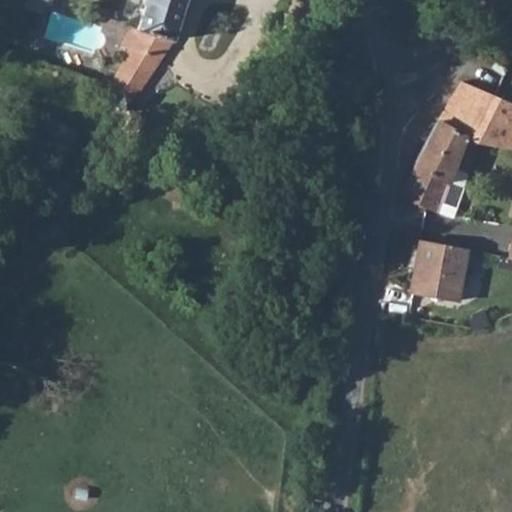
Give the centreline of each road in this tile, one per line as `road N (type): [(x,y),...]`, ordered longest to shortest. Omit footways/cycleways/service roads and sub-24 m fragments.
road 1 (tertiary): [(379,88),(383,174),(336,511)]
road 2 (unclassified): [(379,88),(442,64),(487,0)]
